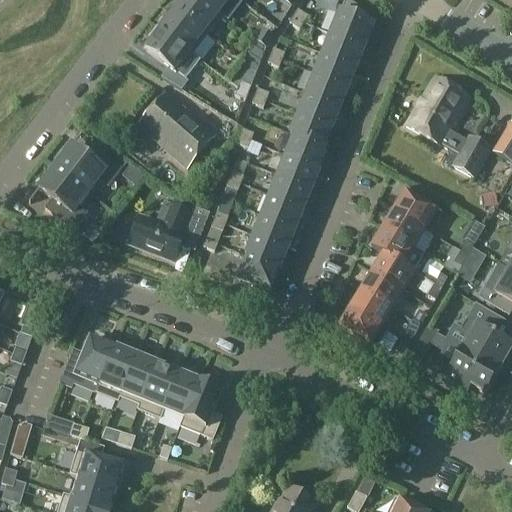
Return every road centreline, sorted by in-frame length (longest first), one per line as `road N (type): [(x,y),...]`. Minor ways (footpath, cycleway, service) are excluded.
road 1 (residential): [(266,350),(414,1)]
road 2 (residential): [(266,350),(0,251)]
road 3 (residential): [(478,460),(266,350)]
road 4 (residential): [(0,186),(147,0)]
road 5 (residential): [(219,488),(266,350)]
road 6 (residential): [(127,511),(141,465),(219,488)]
